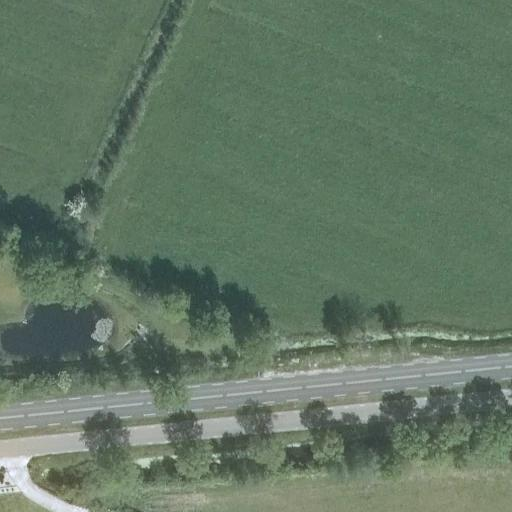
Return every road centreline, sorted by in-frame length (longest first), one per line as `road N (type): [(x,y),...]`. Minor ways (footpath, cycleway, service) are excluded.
road 1 (primary): [(0,418),(511,367)]
road 2 (unclassified): [(0,454),(511,404)]
